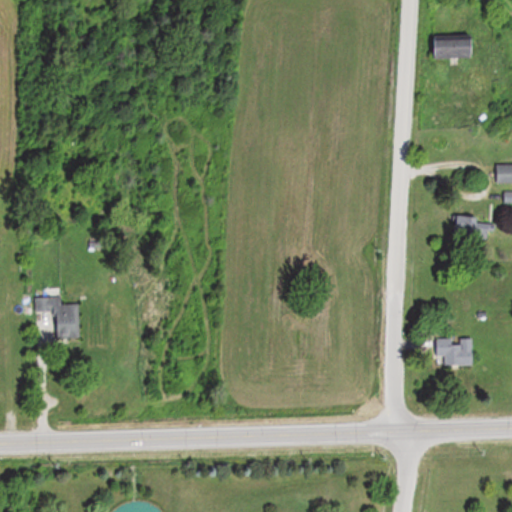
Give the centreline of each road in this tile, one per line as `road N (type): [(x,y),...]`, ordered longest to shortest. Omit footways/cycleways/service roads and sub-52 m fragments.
road 1 (residential): [(380,511),(380,271),(398,0)]
road 2 (residential): [(0,444),(511,429)]
